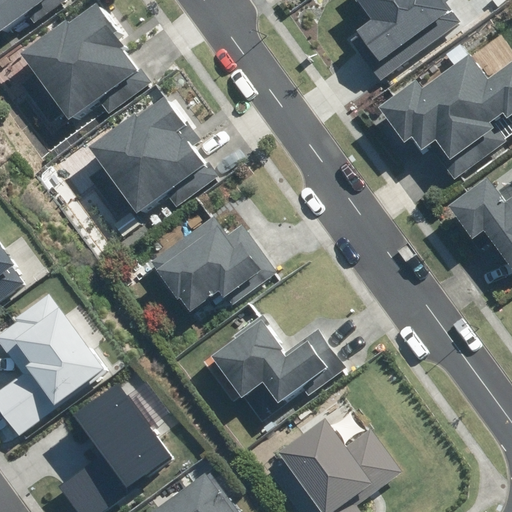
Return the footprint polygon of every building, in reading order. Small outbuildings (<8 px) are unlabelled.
[(72,0),(0,0),(0,34),(9,46),(72,0)] [(353,0),(369,22),(346,39),(380,84),(461,25),(444,3),(447,0),(353,0)] [(98,4),(28,58),(78,123),(103,104),(113,117),(158,82),(98,4)] [(417,85),(379,111),(402,145),(412,139),(421,152),(428,148),(452,182),(505,146),(493,128),(505,120),(511,130),(511,53),(501,37),(421,91),(417,85)] [(171,98),(98,152),(147,218),(173,199),(182,210),(220,182),(194,147),(202,141),(171,98)] [(471,243),(482,235),(511,272),(511,205),(510,207),(489,181),(448,214),(471,243)] [(219,218),(160,262),(200,315),(227,295),(235,306),(281,272),(249,229),(235,239),(219,218)] [(0,308),(33,283),(0,240),(0,308)] [(0,399),(0,402),(26,438),(115,372),(97,348),(110,339),(85,305),(70,316),(57,298),(4,337),(33,375),(0,399)] [(215,358),(219,363),(267,423),(303,394),(307,400),(347,369),(316,330),(293,348),(268,316),(215,358)] [(109,511),(133,497),(128,490),(172,461),(126,390),(82,419),(108,459),(65,487),(81,511),(109,511)] [(266,472),(273,480),(296,511),(357,511),(354,508),(400,474),(368,431),(346,448),(329,425),(266,472)] [(238,511),(213,475),(159,511),(238,511)]
